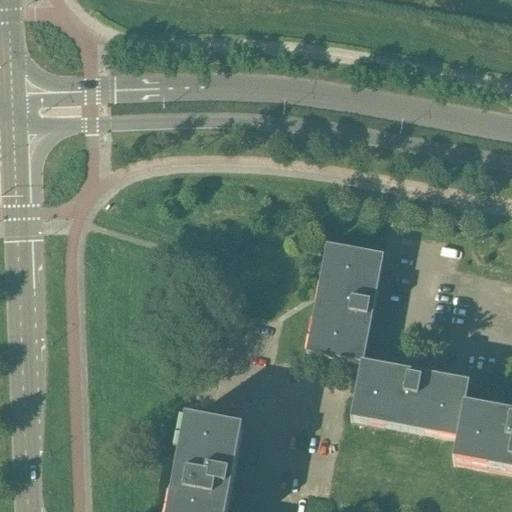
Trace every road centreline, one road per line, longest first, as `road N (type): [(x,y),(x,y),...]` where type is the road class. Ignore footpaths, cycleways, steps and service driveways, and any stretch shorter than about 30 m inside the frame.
road 1 (residential): [(13,129),(295,126),(511,166)]
road 2 (residential): [(511,131),(284,91),(19,93)]
road 3 (secondary): [(30,511),(13,129)]
road 4 (residential): [(262,511),(285,394)]
